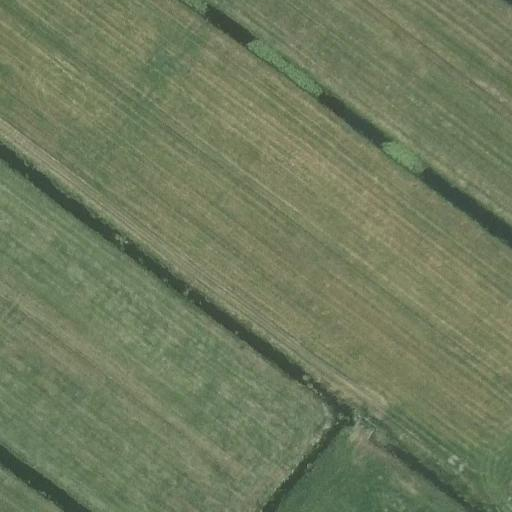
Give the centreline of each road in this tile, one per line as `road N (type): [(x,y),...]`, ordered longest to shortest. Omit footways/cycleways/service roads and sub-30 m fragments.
road 1 (track): [(389,412),(0,119)]
road 2 (track): [(312,511),(389,412),(511,506)]
